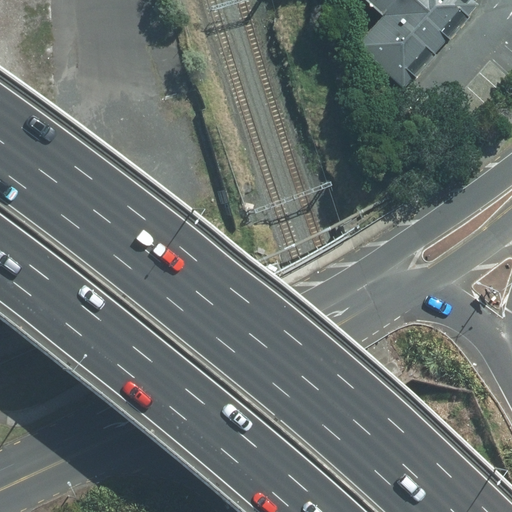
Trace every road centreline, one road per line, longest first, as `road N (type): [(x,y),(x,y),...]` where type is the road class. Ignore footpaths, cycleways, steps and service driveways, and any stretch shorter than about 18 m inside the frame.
road 1 (motorway): [(0,152),(137,250),(435,511)]
road 2 (motorway): [(355,511),(0,223)]
road 3 (secondary): [(198,399),(400,281)]
road 4 (secondary): [(0,486),(198,399)]
road 5 (secondary): [(400,281),(433,240),(511,181)]
road 6 (motorway): [(400,281),(481,328),(511,363)]
road 7 (secondary): [(511,218),(446,267),(400,281)]
road 8 (unclassified): [(250,511),(198,399)]
